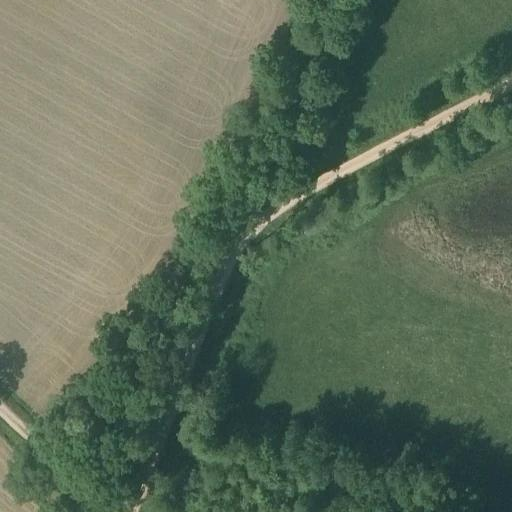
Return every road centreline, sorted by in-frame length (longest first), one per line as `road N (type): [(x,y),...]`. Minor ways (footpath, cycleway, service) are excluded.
road 1 (track): [(133,511),(240,239),(511,90)]
road 2 (track): [(122,511),(0,406)]
